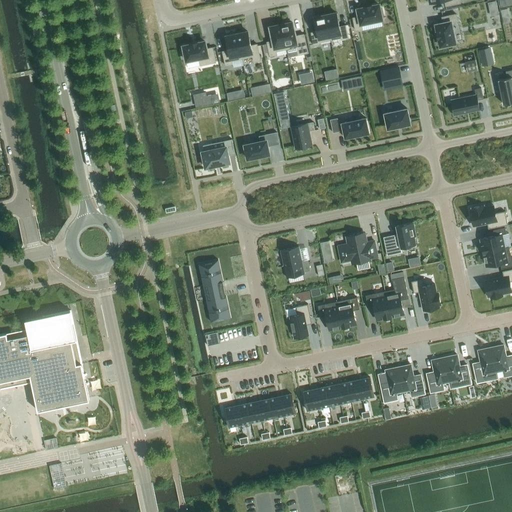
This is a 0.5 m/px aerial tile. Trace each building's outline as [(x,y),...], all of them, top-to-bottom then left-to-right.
[(359,16),(353,18),(355,30),(362,29),(361,24),(382,19),(382,18),(384,17),(382,8),(380,9),(379,5),(371,6),(364,7),(365,8),(357,9),(359,16)] [(326,15),(325,15),(330,40),(341,38),(341,39),(348,38),(345,25),(339,27),(336,13),(326,15)] [(439,39),(440,46),(455,43),(450,23),(457,21),(456,14),(442,17),(443,23),(436,25),(437,32),(438,39),(439,39)] [(324,15),(314,18),(317,31),(311,33),(313,45),(320,43),(320,42),(330,40),(325,15),(324,15)] [(282,24),(281,24),(286,49),(296,47),(298,55),(308,53),(304,34),(295,36),(292,22),(282,25),(282,24)] [(280,25),(270,27),(273,41),(267,42),(270,56),(277,55),(276,51),(286,49),(281,24),(280,25)] [(237,34),(242,59),(252,56),(253,62),(260,60),(257,44),(251,45),(248,32),(237,34)] [(236,34),(226,36),(229,50),(222,51),(225,66),(232,64),(232,61),(242,59),(237,34),(236,34)] [(190,45),(183,46),(186,61),(199,58),(200,66),(216,62),(212,48),(206,49),(205,42),(197,43),(197,42),(190,44),(190,45)] [(399,67),(386,70),(390,86),(403,83),(399,67)] [(507,78),(498,79),(503,105),(511,102),(511,69),(505,71),(507,78)] [(345,89),(365,84),(363,74),(343,79),(345,89)] [(253,85),(254,94),(274,91),(273,83),(253,85)] [(451,100),(454,115),(479,110),(477,100),(483,99),(481,88),(475,89),(476,95),(451,100)] [(290,106),(292,115),(308,111),(303,91),(280,96),(282,108),(290,106)] [(384,113),(388,129),(410,124),(407,109),(384,113)] [(330,120),(333,133),(343,130),(345,137),(344,137),(345,138),(346,138),(354,136),(360,135),(368,133),(369,133),(369,132),(368,132),(366,119),(366,118),(364,118),(365,118),(343,123),(342,123),(339,124),(337,118),(330,120)] [(313,122),(291,127),(296,149),(312,145),(309,131),(315,130),(313,122)] [(276,132),(259,136),(260,142),(244,145),(247,159),(255,157),(262,156),(269,154),(267,147),(279,144),(276,132)] [(203,146),(204,151),(202,152),(205,168),(229,163),(228,156),(235,154),(232,139),(224,141),(225,147),(213,150),(211,144),(203,146)] [(472,210),(470,210),(473,226),(487,223),(488,229),(508,225),(505,211),(495,213),(493,205),(484,207),(483,205),(472,208),(472,210)] [(416,245),(414,237),(416,236),(413,222),(396,226),(398,238),(391,240),(394,254),(402,252),(401,248),(409,246),(409,248),(415,246),(415,245),(416,245)] [(494,236),(480,239),(483,253),(504,248),(501,235),(506,234),(505,228),(493,230),(494,236)] [(353,257),(354,263),(370,260),(370,258),(377,257),(374,241),(363,243),(361,233),(346,237),(347,244),(338,246),(341,259),(353,257)] [(299,247),(280,250),(286,277),(304,273),(304,272),(310,271),(307,259),(302,261),(299,247)] [(305,259),(311,258),(309,247),(303,249),(305,259)] [(483,253),(486,266),(500,263),(501,269),(511,266),(511,260),(509,247),(504,248),(483,253)] [(423,257),(410,259),(411,265),(424,264),(423,257)] [(230,318),(218,260),(198,264),(211,322),(230,318)] [(503,277),(485,281),(488,296),(490,296),(491,298),(502,296),(502,294),(511,292),(509,282),(511,281),(511,268),(502,271),(503,277)] [(331,277),(332,282),(346,280),(345,274),(331,277)] [(393,290),(385,291),(390,317),(391,317),(404,314),(401,300),(407,299),(402,277),(390,279),(393,290)] [(419,292),(423,310),(439,307),(438,305),(440,304),(438,293),(436,293),(434,284),(424,286),(423,279),(411,281),(413,293),(419,292)] [(299,296),(301,301),(310,299),(309,291),(295,294),(296,297),(299,296)] [(385,291),(365,295),(368,307),(374,306),(377,320),(384,318),(391,317),(390,317),(385,291)] [(357,297),(337,301),(343,327),(342,327),(349,326),(356,324),(353,310),(359,309),(357,297)] [(320,317),(326,316),(329,330),(342,327),(343,327),(337,301),(318,305),(320,317)] [(37,316),(72,309),(71,303),(36,310),(37,316)] [(290,316),(294,337),(308,335),(306,325),(312,324),(307,304),(296,307),(297,314),(290,316)] [(6,333),(0,334),(0,388),(31,382),(38,411),(89,400),(70,311),(25,320),(28,334),(8,338),(6,333)] [(217,332),(205,335),(208,346),(220,343),(217,332)] [(503,370),(504,377),(511,375),(511,355),(506,356),(503,345),(491,347),(496,372),(503,370)] [(473,363),(477,383),(498,378),(496,372),(491,347),(478,350),(480,362),(473,363)] [(449,382),(450,388),(471,384),(467,365),(459,366),(457,355),(444,357),(449,382)] [(426,373),(431,392),(444,390),(442,383),(449,382),(444,357),(431,360),(434,372),(426,373)] [(398,367),(403,391),(410,390),(411,396),(425,394),(421,375),(413,376),(411,364),(398,367)] [(380,383),(384,402),(397,399),(396,393),(403,391),(398,367),(385,370),(388,382),(380,383)] [(370,377),(358,380),(363,399),(374,396),(370,377)] [(358,380),(348,382),(352,401),(363,399),(358,380)] [(348,382),(337,384),(341,404),(352,401),(348,382)] [(337,384),(326,387),(330,406),(341,404),(337,384)] [(326,387),(315,389),(319,408),(330,406),(326,387)] [(315,389),(303,391),(307,411),(319,408),(315,389)] [(291,394),(280,396),(284,415),(296,413),(291,394)] [(280,396),(269,398),(273,418),(284,415),(280,396)] [(269,398),(258,401),(262,420),(273,418),(269,398)] [(258,401),(247,403),(251,422),(262,420),(258,401)] [(247,403),(236,405),(240,425),(251,422),(247,403)] [(236,405),(225,408),(229,427),(240,425),(236,405)]
